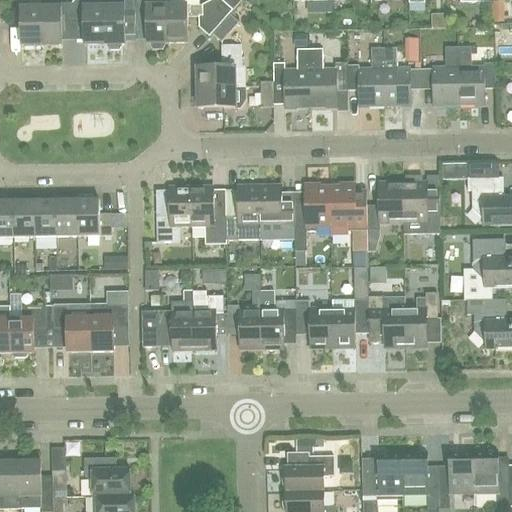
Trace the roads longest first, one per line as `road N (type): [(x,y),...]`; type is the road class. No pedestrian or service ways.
road 1 (residential): [(511,148),(174,148)]
road 2 (residential): [(511,407),(249,417)]
road 3 (residential): [(249,417),(0,411)]
road 4 (residential): [(0,78),(149,75),(164,83),(174,148)]
road 5 (residential): [(174,148),(134,174),(0,170)]
